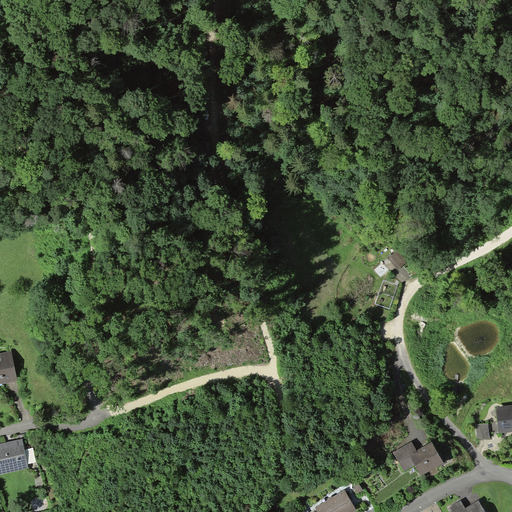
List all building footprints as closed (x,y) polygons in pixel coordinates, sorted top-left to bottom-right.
[(397,250),(388,258),(398,270),(407,261),(397,250)] [(0,384),(18,381),(11,351),(0,353),(0,384)] [(499,433),(511,431),(511,404),(496,407),(499,433)] [(488,423),(476,424),(478,440),(490,438),(488,423)] [(0,443),(0,474),(29,468),(22,438),(0,443)] [(441,466),(447,463),(441,451),(439,453),(432,442),(416,451),(411,442),(394,453),(404,471),(415,465),(421,476),(440,465),(441,466)] [(353,486),(358,493),(363,490),(359,483),(353,486)] [(315,507),(317,511),(354,511),(357,510),(344,490),(315,507)] [(448,508),(450,511),(485,511),(478,500),(465,508),(461,500),(448,508)]
